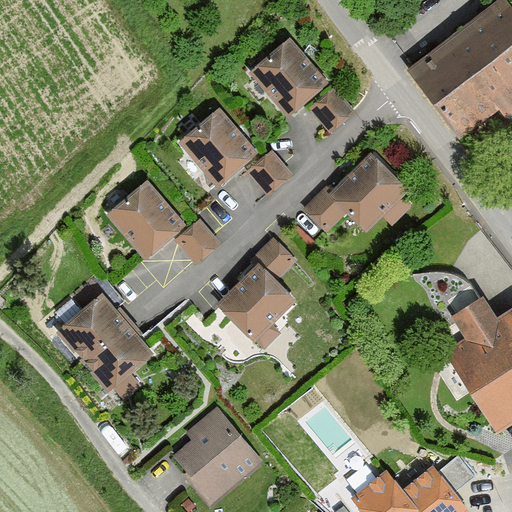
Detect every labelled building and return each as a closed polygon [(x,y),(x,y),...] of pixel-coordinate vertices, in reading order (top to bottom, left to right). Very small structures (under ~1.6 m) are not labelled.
[(511,114),(511,1),(511,0),(507,0),(412,69),(468,146),(511,114)] [(310,107),(334,87),(294,41),(254,75),(294,121),(310,107)] [(355,113),(334,87),(310,107),(332,133),(355,113)] [(247,168),(262,155),(222,109),(182,143),(222,189),(247,168)] [(292,174),(270,148),(262,155),(247,168),(268,194),(292,174)] [(348,206),(370,232),(416,193),(380,150),(333,190),(348,206)] [(174,237),(189,224),(150,178),(110,212),(149,258),(174,237)] [(333,190),(330,185),(305,206),(323,227),(348,206),(333,190)] [(220,242),(198,217),(189,224),(174,237),(196,262),(220,242)] [(294,256),(277,237),(262,251),(279,270),(294,256)] [(271,323),(301,298),(269,260),(223,299),(265,348),(281,334),(271,323)] [(61,332),(86,361),(133,322),(107,293),(61,332)] [(511,311),(506,315),(494,297),(459,319),(471,338),(452,351),(506,432),(511,428),(511,311)] [(86,361),(111,391),(158,351),(133,322),(86,361)] [(216,501),(235,485),(267,457),(228,412),(221,404),(189,432),(196,440),(177,455),(216,501)] [(432,466),(402,490),(419,511),(466,511),(468,510),(432,466)] [(387,471),(350,500),(360,511),(419,511),(402,490),(387,471)]
